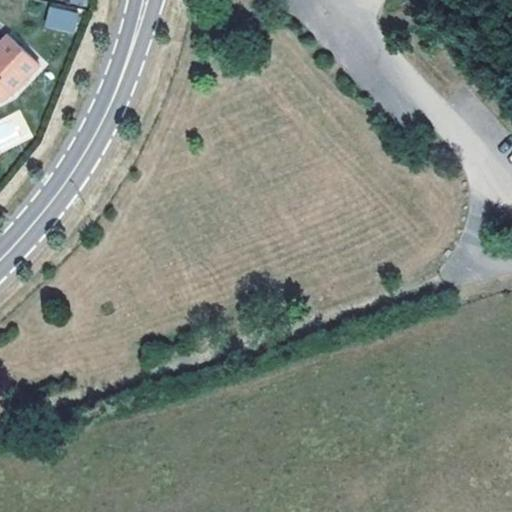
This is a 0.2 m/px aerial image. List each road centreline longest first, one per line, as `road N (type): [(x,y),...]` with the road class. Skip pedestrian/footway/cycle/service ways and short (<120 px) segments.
road 1 (track): [(479,255),(443,280),(0,422)]
road 2 (tertiary): [(0,264),(77,172),(124,76),(144,0)]
road 3 (unclassified): [(335,0),(499,177)]
